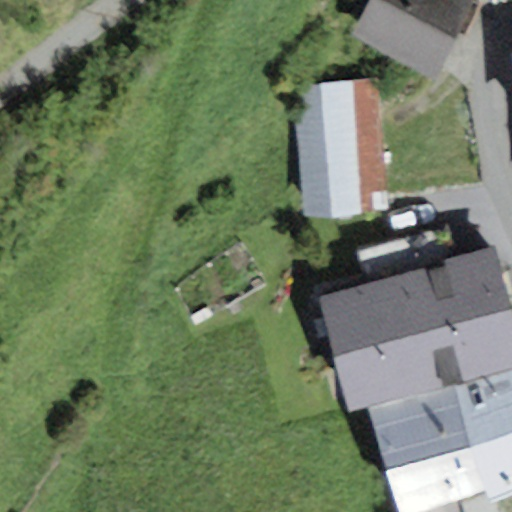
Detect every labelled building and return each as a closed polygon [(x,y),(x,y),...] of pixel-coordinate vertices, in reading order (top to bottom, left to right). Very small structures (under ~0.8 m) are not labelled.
[(455,0),(364,0),(355,21),(431,54),(455,0)] [(388,185),(377,62),(292,70),(303,193),(388,185)] [(352,320),(509,276),(487,192),(355,226),(352,320)] [(340,323),(356,382),(511,337),(511,287),(509,276),(352,320),(340,323)] [(511,347),(366,389),(398,503),(511,470),(511,347)]
